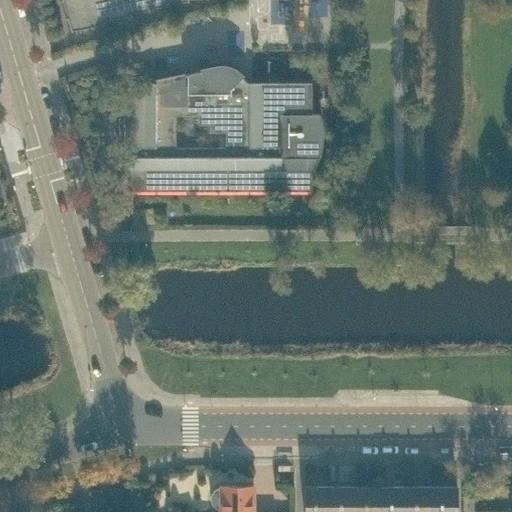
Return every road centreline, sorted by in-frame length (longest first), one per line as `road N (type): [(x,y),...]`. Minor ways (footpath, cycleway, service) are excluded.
road 1 (tertiary): [(511,426),(192,426),(125,435)]
road 2 (tertiary): [(68,241),(0,9)]
road 3 (tertiary): [(125,435),(68,241)]
road 4 (residential): [(0,471),(125,435)]
